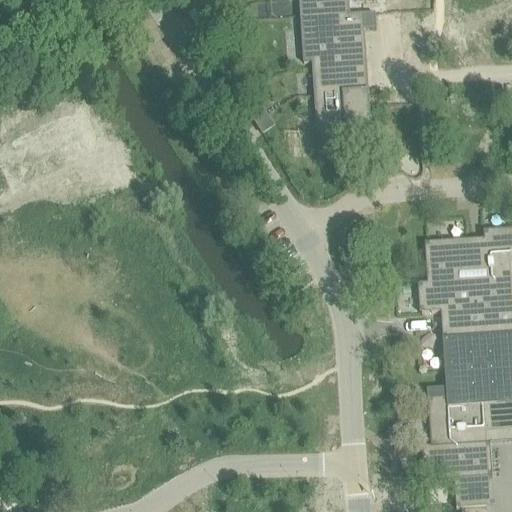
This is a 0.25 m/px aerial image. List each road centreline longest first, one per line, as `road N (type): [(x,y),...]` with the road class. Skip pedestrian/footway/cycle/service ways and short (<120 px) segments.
road 1 (residential): [(93,511),(212,454),(282,444),(355,448)]
road 2 (residential): [(304,233),(157,0)]
road 3 (residential): [(355,448),(349,304),(304,233)]
road 4 (residential): [(304,233),(370,191),(511,183)]
